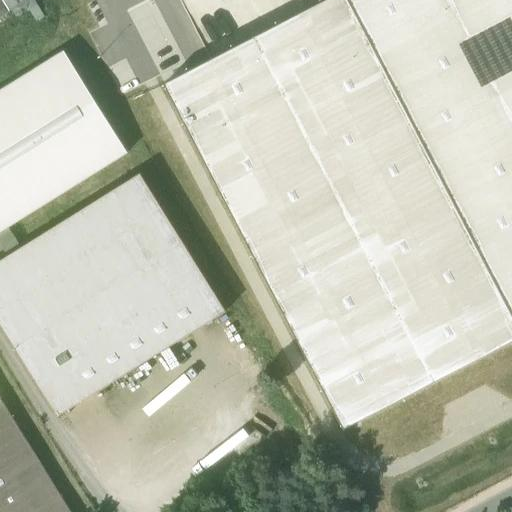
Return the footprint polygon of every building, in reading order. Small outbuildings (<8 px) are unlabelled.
[(511,314),(348,0),(325,0),(164,84),(343,429),(511,341),(511,314)] [(511,0),(348,0),(511,314),(511,0)] [(0,232),(127,153),(64,51),(0,91),(0,232)] [(0,261),(0,323),(57,416),(225,312),(140,174),(0,261)] [(0,511),(69,511),(0,399),(0,511)]
